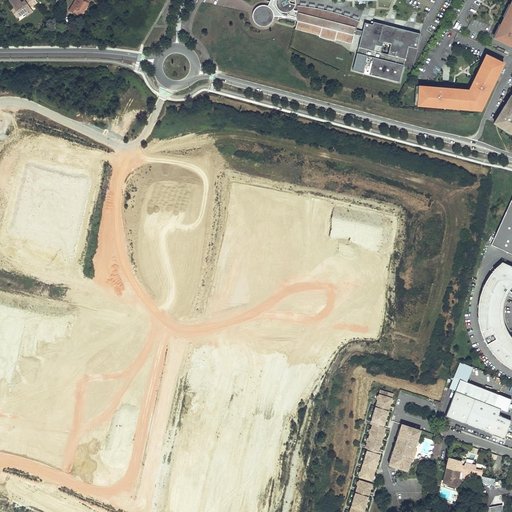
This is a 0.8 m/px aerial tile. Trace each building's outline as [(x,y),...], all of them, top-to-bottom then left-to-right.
[(36,3),(34,0),(23,0),(24,0),(21,2),(20,1),(19,0),(9,0),(8,1),(13,8),(19,16),(24,13),(30,9),(29,8),(36,3)] [(78,10),(81,12),(82,13),(90,1),(88,0),(75,0),(69,10),(76,14),(78,10)] [(270,0),(267,6),(270,8),(272,10),(273,11),(273,13),(273,16),(285,17),(298,20),(296,26),(310,30),(314,31),(316,32),(318,34),(320,36),(323,37),(326,38),(328,39),(331,39),(334,39),(337,39),(339,38),(341,38),(345,39),(348,39),(352,41),(354,35),(361,36),(359,47),(362,48),(361,54),(357,53),(353,70),(400,81),(409,46),(417,48),(420,33),(373,21),(373,24),(364,22),(362,31),(356,30),(359,22),(353,20),(347,18),(342,16),(337,15),(331,13),(323,11),(319,10),(314,9),(306,8),(298,7),(297,11),(294,10),(293,9),(294,7),(295,4),(295,2),(294,0),(270,0)] [(511,3),(511,5),(507,14),(506,13),(504,17),(503,18),(505,19),(502,25),(499,32),(497,31),(495,36),(494,38),(509,45),(511,38),(511,3)] [(509,3),(502,16),(504,17),(506,13),(507,14),(511,5),(509,3)] [(272,10),(270,8),(267,6),(265,5),(262,5),(259,6),(257,7),(255,9),(254,11),(253,13),(253,14),(254,19),(254,20),(256,23),(258,24),(261,26),(263,26),(265,26),(267,25),(269,24),(272,21),(272,20),(273,16),(273,13),(273,11),(272,10)] [(19,16),(13,8),(10,10),(16,19),(19,16)] [(502,25),(499,23),(493,35),(495,36),(497,31),(499,32),(502,25)] [(489,64),(492,57),(486,54),(483,61),(489,64)] [(486,98),(484,97),(487,91),(489,92),(490,90),(491,88),(489,87),(490,83),(493,85),(500,69),(496,68),(500,61),(492,57),(489,64),(483,61),(477,74),(479,75),(476,81),(474,80),(470,86),(473,88),(471,91),(469,90),(448,88),(448,90),(441,90),(441,87),(433,87),(433,89),(427,88),(427,86),(419,86),(418,105),(435,106),(435,104),(444,104),(444,107),(454,108),(454,105),(479,107),(481,103),(483,105),(486,98)] [(511,93),(505,106),(506,107),(503,112),(502,111),(501,111),(498,117),(499,118),(498,120),(496,123),(500,125),(499,127),(505,130),(506,129),(510,132),(509,133),(510,133),(511,134),(511,93)] [(511,197),(491,244),(511,254),(511,197)] [(500,306),(501,301),(503,295),(505,291),(508,286),(511,282),(511,281),(511,265),(502,261),(495,268),(490,273),(486,280),(482,288),(480,297),(478,304),(478,313),(478,321),(480,329),(483,337),(486,344),(491,351),(497,358),(503,363),(510,368),(511,368),(511,341),(508,337),(505,333),(503,328),(501,322),(500,317),(500,312),(500,306)] [(511,281),(511,282),(508,286),(505,291),(503,295),(501,301),(500,306),(500,312),(500,317),(501,322),(503,328),(505,333),(508,337),(511,341),(511,338),(510,336),(507,332),(505,327),(503,322),(502,317),(502,312),(502,307),(503,302),(505,296),(507,292),(510,288),(511,284),(511,281)] [(498,415),(500,408),(494,406),(498,394),(459,379),(445,416),(503,439),(504,436),(505,436),(506,436),(506,435),(506,434),(506,433),(511,420),(498,415)] [(392,394),(380,391),(379,396),(378,396),(377,399),(378,399),(375,410),(374,409),(373,413),(374,413),(373,415),(372,414),(371,418),(372,418),(371,424),(373,424),(371,429),(370,429),(369,432),(370,433),(368,439),(367,438),(366,442),(367,442),(367,444),(366,447),(368,448),(366,453),(365,453),(364,456),(365,457),(365,458),(364,458),(363,461),(364,462),(361,472),(360,472),(359,475),(360,475),(359,476),(371,480),(372,479),(373,479),(374,476),(373,476),(376,465),(377,466),(378,462),(377,462),(377,460),(378,460),(379,457),(378,457),(379,455),(380,451),(378,451),(379,446),(380,446),(381,443),(380,442),(382,436),(383,437),(384,433),(383,433),(385,427),(383,427),(384,422),(385,422),(386,419),(385,418),(386,417),(387,417),(388,414),(387,413),(390,403),(391,403),(392,400),(391,400),(392,394)] [(412,462),(416,450),(414,449),(420,430),(401,424),(400,428),(401,429),(398,437),(397,437),(396,441),(397,442),(395,447),(394,447),(393,451),(394,451),(391,460),(390,460),(389,464),(396,466),(396,467),(407,470),(410,461),(412,462)] [(481,436),(483,431),(466,424),(464,429),(481,436)] [(441,446),(443,437),(437,435),(435,444),(441,446)] [(438,455),(441,446),(435,444),(432,454),(438,455)] [(475,470),(476,465),(468,464),(466,463),(466,464),(465,464),(464,465),(464,466),(460,465),(461,462),(449,458),(443,482),(451,485),(455,486),(456,486),(456,485),(458,479),(459,472),(461,472),(473,475),(474,475),(475,470)] [(472,480),(473,475),(461,472),(459,478),(472,480)] [(362,511),(364,508),(365,508),(366,505),(365,504),(366,502),(367,503),(368,499),(367,499),(370,489),(371,489),(372,486),(371,485),(371,484),(359,480),(359,482),(358,481),(357,485),(358,485),(355,496),(354,495),(353,499),(354,499),(353,501),(352,500),(351,504),(352,504),(349,511),(362,511)]
